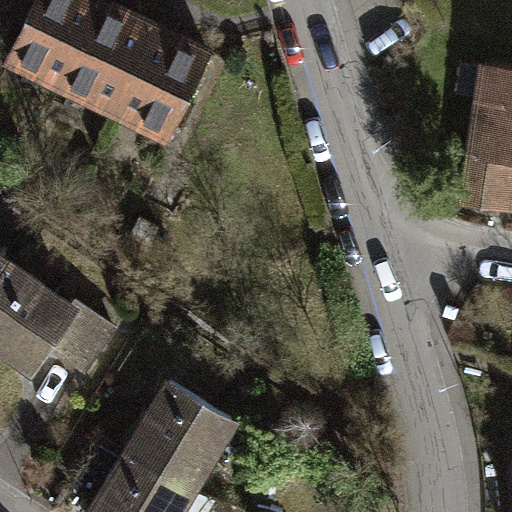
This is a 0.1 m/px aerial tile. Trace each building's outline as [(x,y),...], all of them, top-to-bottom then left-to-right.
[(90,0),(25,0),(0,53),(53,79),(90,0)] [(146,22),(98,0),(90,0),(53,79),(107,104),(146,22)] [(199,47),(146,22),(107,104),(160,129),(199,47)] [(471,94),(458,196),(488,200),(494,154),(511,156),(511,66),(484,63),(480,95),(471,94)] [(0,253),(0,359),(26,374),(72,294),(0,253)] [(89,371),(118,329),(92,310),(63,352),(89,371)] [(162,379),(84,511),(183,511),(236,422),(162,379)]
